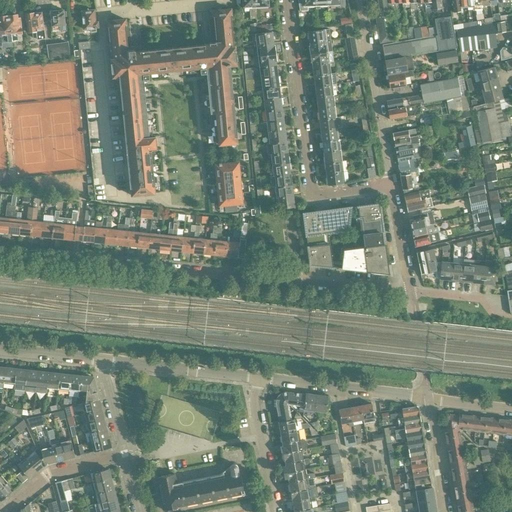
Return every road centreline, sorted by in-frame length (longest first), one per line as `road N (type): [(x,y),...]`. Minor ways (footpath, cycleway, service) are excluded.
road 1 (residential): [(410,292),(0,251)]
road 2 (residential): [(286,0),(311,191),(390,186)]
road 3 (residential): [(390,186),(361,0)]
road 4 (residential): [(251,377),(427,400)]
road 5 (residential): [(101,361),(251,377)]
road 6 (residential): [(276,511),(251,377)]
road 7 (residential): [(3,511),(54,474),(124,455)]
